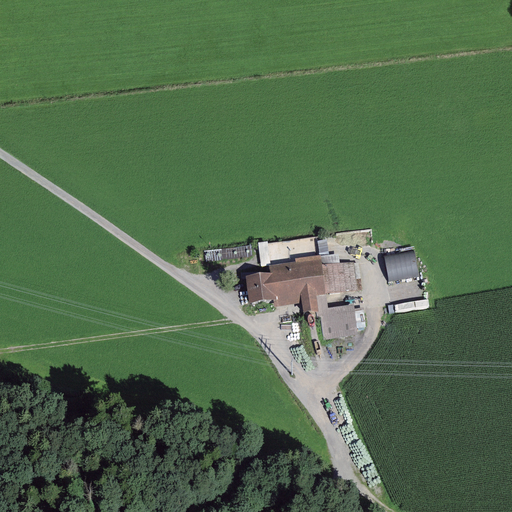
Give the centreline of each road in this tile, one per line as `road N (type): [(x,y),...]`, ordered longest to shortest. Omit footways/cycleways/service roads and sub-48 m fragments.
road 1 (track): [(299,394),(251,329),(0,153)]
road 2 (track): [(370,262),(377,319),(363,353),(336,378),(299,394)]
road 3 (track): [(299,394),(349,475),(391,511)]
